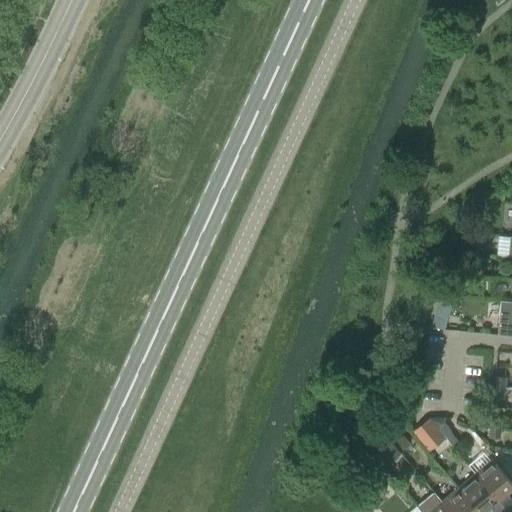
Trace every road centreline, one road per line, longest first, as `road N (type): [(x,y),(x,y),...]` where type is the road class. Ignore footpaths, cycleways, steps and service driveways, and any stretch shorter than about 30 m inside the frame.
road 1 (tertiary): [(73,511),(310,0)]
road 2 (unclassified): [(117,511),(350,0)]
road 3 (primary): [(0,137),(72,0)]
road 4 (residential): [(511,342),(461,339),(447,408)]
